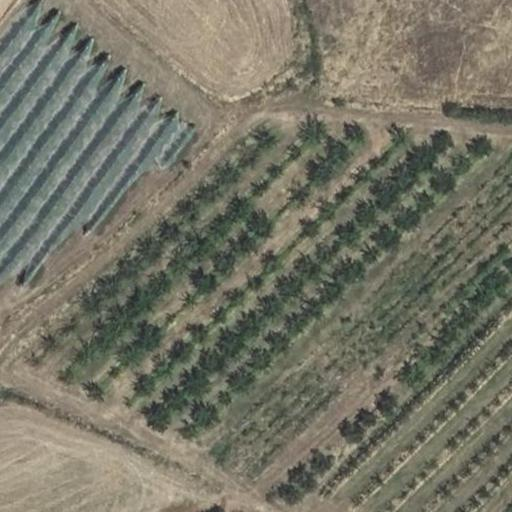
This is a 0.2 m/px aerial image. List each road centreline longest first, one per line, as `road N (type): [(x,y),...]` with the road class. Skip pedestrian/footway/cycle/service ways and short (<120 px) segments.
road 1 (track): [(83,0),(143,59),(241,129),(325,100),(511,122)]
road 2 (track): [(241,129),(0,333)]
